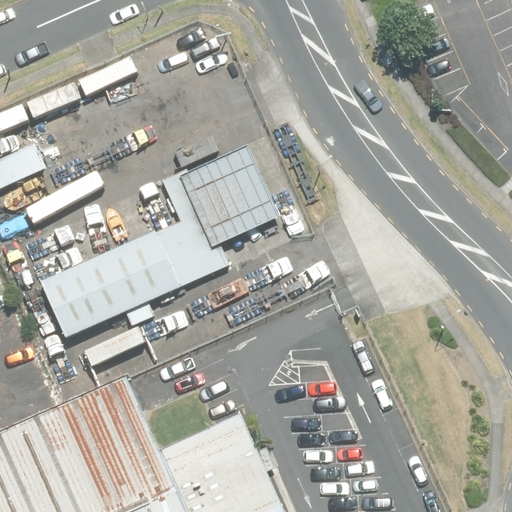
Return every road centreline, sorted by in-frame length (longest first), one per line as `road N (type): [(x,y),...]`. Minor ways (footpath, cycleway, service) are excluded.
road 1 (secondary): [(423,197),(371,125),(313,0)]
road 2 (secondary): [(511,331),(423,197)]
